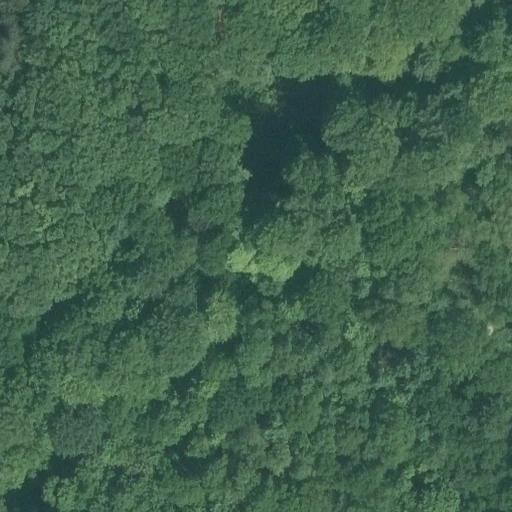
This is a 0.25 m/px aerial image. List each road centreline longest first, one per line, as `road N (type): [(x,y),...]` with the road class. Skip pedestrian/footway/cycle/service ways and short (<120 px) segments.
road 1 (track): [(488,0),(0,304)]
road 2 (track): [(214,172),(300,247),(511,392)]
